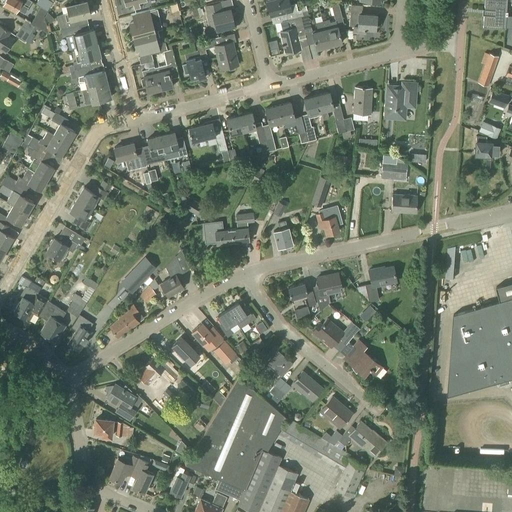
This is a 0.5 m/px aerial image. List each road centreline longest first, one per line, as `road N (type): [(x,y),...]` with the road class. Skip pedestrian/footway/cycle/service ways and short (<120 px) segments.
road 1 (residential): [(246,275),(511,213)]
road 2 (residential): [(0,298),(93,137),(136,118)]
road 3 (residential): [(67,380),(246,275)]
road 4 (residential): [(374,408),(290,335),(246,275)]
road 5 (unclassified): [(150,511),(90,481),(67,380)]
road 6 (residential): [(136,118),(268,85)]
road 7 (residential): [(268,85),(395,51)]
road 8 (residential): [(136,118),(104,0)]
